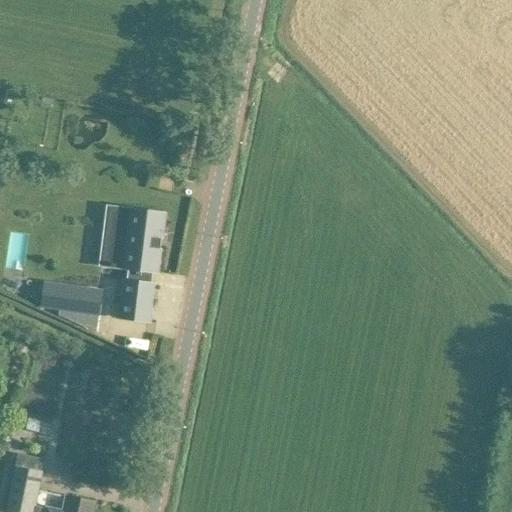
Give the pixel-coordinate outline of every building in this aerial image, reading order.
[(26,207),(23,202),(19,201),(11,207),(11,212),(13,215),(17,217),(26,211),(26,207)] [(103,224),(98,264),(127,268),(126,281),(124,281),(120,318),(130,319),(149,321),(154,284),(150,284),(151,271),(155,271),(162,215),(163,211),(117,206),(115,226),(103,224)] [(44,282),(41,308),(100,316),(103,290),(44,282)] [(66,353),(64,363),(74,366),(77,355),(66,353)] [(35,422),(34,443),(58,444),(59,423),(35,422)] [(6,511),(42,511),(43,507),(36,506),(43,471),(15,466),(6,511)] [(43,511),(93,511),(96,502),(66,496),(64,509),(45,505),(43,511)]
